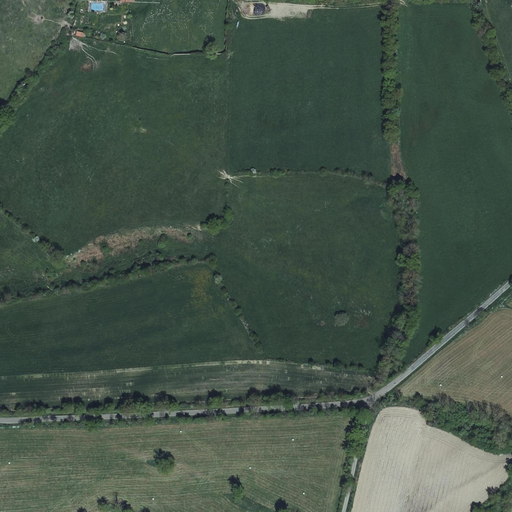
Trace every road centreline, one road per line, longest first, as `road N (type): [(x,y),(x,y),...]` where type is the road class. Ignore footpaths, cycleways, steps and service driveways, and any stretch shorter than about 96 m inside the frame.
road 1 (unclassified): [(0,420),(367,401)]
road 2 (unclassified): [(367,401),(511,282)]
